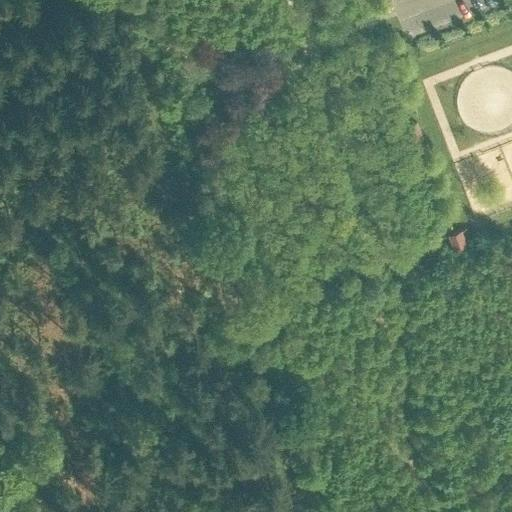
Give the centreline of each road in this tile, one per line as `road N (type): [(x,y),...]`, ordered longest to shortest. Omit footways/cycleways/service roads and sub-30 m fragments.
road 1 (track): [(285,511),(104,0)]
road 2 (track): [(360,26),(143,110)]
